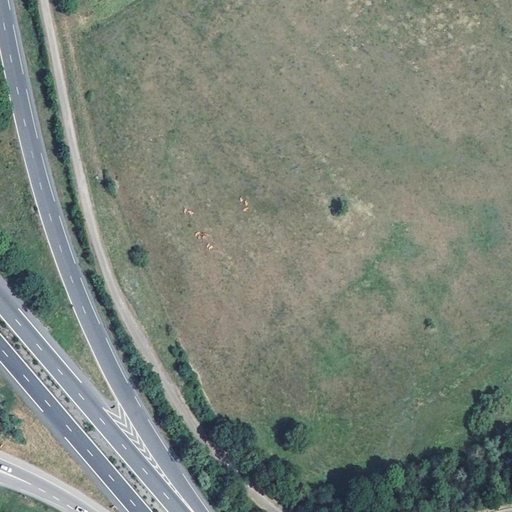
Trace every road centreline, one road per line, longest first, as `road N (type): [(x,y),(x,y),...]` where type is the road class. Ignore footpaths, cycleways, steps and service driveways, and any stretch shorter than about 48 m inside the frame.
road 1 (track): [(43,0),(86,210),(125,313),(190,421),(276,511)]
road 2 (motorway): [(200,511),(127,406),(90,331),(51,229),(0,9)]
road 3 (motorway): [(178,511),(0,304)]
road 4 (motorway): [(0,348),(139,511)]
